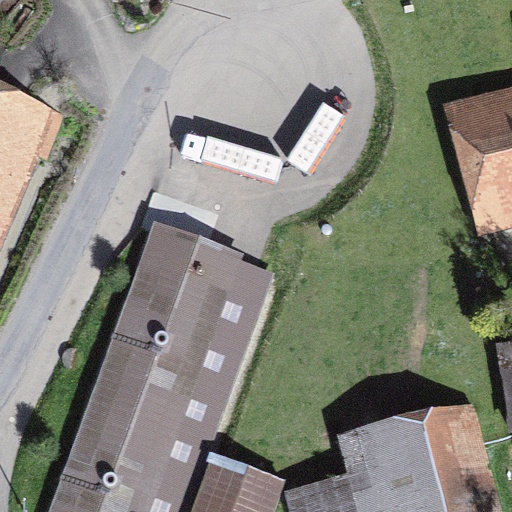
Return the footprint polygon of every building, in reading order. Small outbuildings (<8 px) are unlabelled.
[(0,190),(33,109),(0,92),(0,50),(1,48),(0,47),(0,190)] [(511,97),(462,111),(488,213),(511,206),(511,97)] [(46,511),(181,511),(268,276),(148,232),(46,511)] [(511,354),(502,356),(511,418),(511,417),(511,354)] [(305,511),(496,511),(484,466),(471,471),(460,429),(425,439),(422,428),(349,448),(361,488),(304,505),(305,511)] [(213,460),(193,511),(274,511),(284,485),(213,460)]
